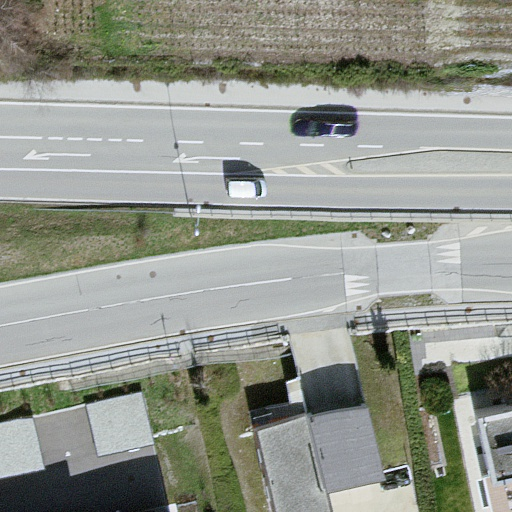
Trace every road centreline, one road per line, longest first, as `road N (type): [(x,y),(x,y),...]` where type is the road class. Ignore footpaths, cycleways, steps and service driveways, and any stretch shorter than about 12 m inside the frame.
road 1 (tertiary): [(0,327),(305,276),(511,266)]
road 2 (tertiary): [(0,154),(511,163)]
